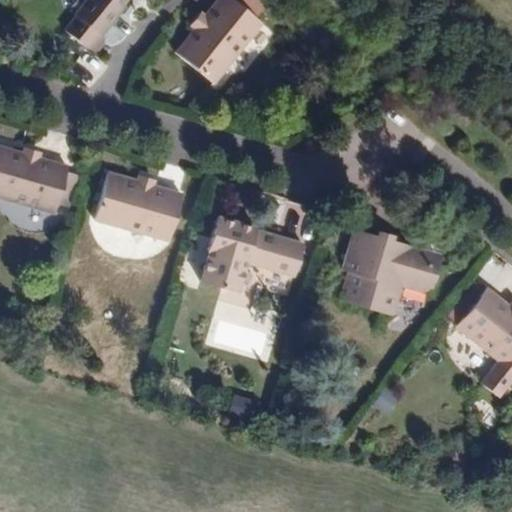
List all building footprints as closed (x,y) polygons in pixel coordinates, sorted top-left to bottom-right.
[(84,0),(76,10),(61,28),(62,29),(86,49),(88,50),(102,32),(104,33),(120,13),(122,14),(133,0),(84,0)] [(194,29),(176,53),(178,54),(216,84),(218,86),(266,26),(263,24),(232,0),(217,0),(205,16),(203,14),(202,13),(201,14),(192,26),(191,27),(192,28),(194,29)] [(25,150),(0,142),(0,198),(55,215),(56,212),(58,205),(72,209),(82,176),(68,172),(69,166),(70,163),(42,155),(43,152),(43,151),(42,151),(27,147),(26,146),(26,147),(25,150)] [(139,179),(110,171),(109,173),(96,220),(95,222),(168,244),(169,241),(183,195),(184,192),(155,184),(156,181),(156,180),(155,180),(141,175),(140,175),(139,176),(139,179)] [(224,217),(218,215),(218,217),(213,234),(207,252),(210,253),(206,266),(202,280),(201,281),(240,293),(242,286),(246,272),(248,265),(269,271),(294,279),(294,278),(304,246),(304,244),(280,237),(280,235),(259,229),(260,227),(252,225),(242,222),(234,220),(224,217)] [(446,256),(446,255),(445,254),(418,248),(394,242),(396,236),(394,235),(393,235),(388,233),(383,232),(382,232),(380,231),(378,238),(355,232),(355,234),(345,272),(345,273),(346,273),(351,275),(343,304),(344,304),(398,318),(399,318),(407,289),(435,296),(443,266),(445,257),(446,256)] [(511,304),(511,306),(488,288),(486,290),(457,328),(455,330),(495,361),(478,381),(499,397),(511,380),(511,304)] [(371,403),(382,412),(394,397),(383,388),(371,403)]
